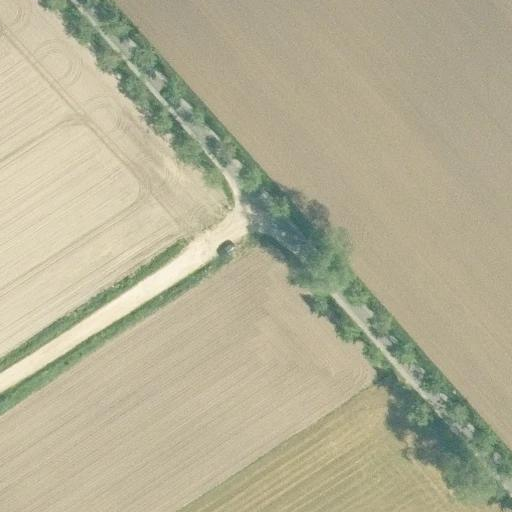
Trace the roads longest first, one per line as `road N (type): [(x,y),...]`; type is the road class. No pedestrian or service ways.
road 1 (tertiary): [(511,475),(83,0)]
road 2 (track): [(0,384),(265,204)]
